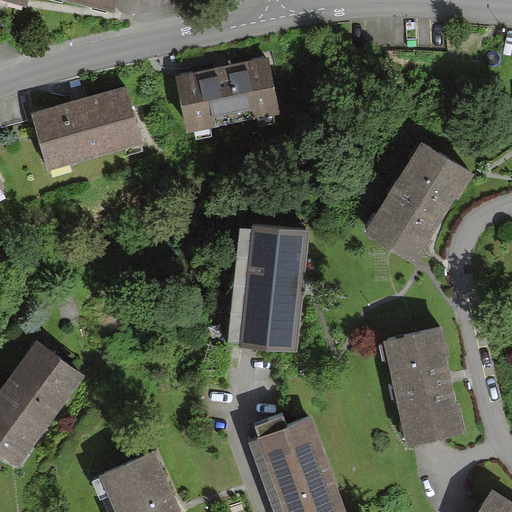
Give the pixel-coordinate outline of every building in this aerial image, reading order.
[(41,0),(112,15),(115,0),(41,0)] [(280,103),(269,51),(176,69),(187,122),(280,103)] [(139,138),(124,81),(22,108),(37,165),(139,138)] [(475,163),(422,131),(365,226),(417,258),(475,163)] [(310,221),(252,214),(237,336),(296,343),(310,221)] [(385,331),(404,434),(464,423),(445,320),(385,331)] [(87,368),(39,331),(0,381),(0,439),(21,455),(87,368)] [(277,511),(341,511),(305,416),(249,437),(277,511)] [(187,511),(158,438),(100,462),(120,511),(187,511)] [(511,511),(511,502),(488,486),(470,511),(511,511)]
